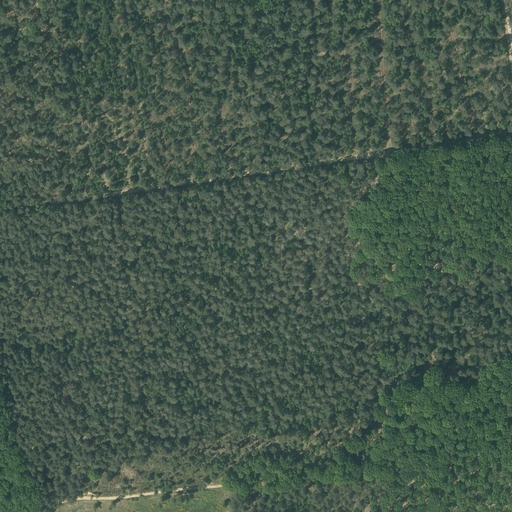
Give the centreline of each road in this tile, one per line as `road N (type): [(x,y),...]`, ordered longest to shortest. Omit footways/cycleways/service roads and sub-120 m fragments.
road 1 (track): [(0,198),(511,122)]
road 2 (track): [(36,506),(81,491),(229,478)]
road 3 (track): [(353,462),(511,437)]
